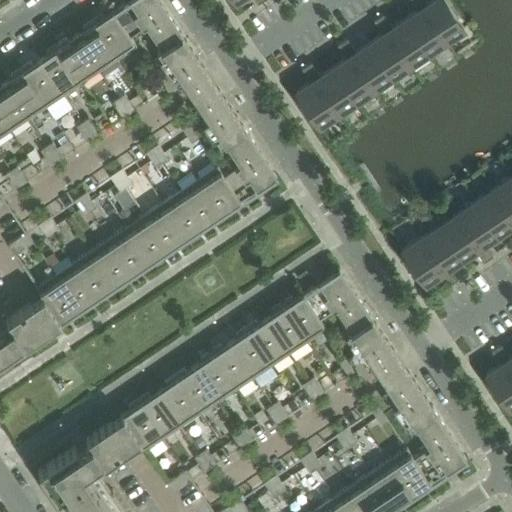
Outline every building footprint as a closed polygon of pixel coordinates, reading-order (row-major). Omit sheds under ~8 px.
[(114,9),(131,34),(147,24),(154,35),(155,34),(133,0),(126,5),(124,2),(114,9)] [(133,0),(155,34),(174,21),(160,0),(133,0)] [(426,0),(416,0),(414,2),(418,8),(424,4),(428,2),(426,0)] [(430,0),(428,2),(424,4),(446,38),(464,26),(446,0),(430,0)] [(418,8),(405,17),(428,50),(446,38),(424,4),(418,8)] [(131,34),(114,9),(104,15),(103,13),(94,20),(118,56),(137,44),(131,34)] [(383,13),(373,19),(378,26),(383,22),(387,19),(383,13)] [(392,26),(387,29),(410,63),(428,50),(405,17),(392,26)] [(383,22),(378,26),(382,32),(383,31),(387,29),(392,26),(387,19),(383,22)] [(85,28),(77,34),(100,69),(118,56),(94,20),(84,26),(85,28)] [(174,21),(155,34),(154,35),(162,46),(158,49),(160,53),(185,37),(174,21)] [(382,32),(369,41),(383,62),(392,75),(410,63),(387,29),(383,31),(382,32)] [(67,37),(58,44),(82,81),(100,69),(77,34),(69,39),(67,37)] [(185,37),(160,53),(171,68),(171,69),(174,66),(193,93),(213,79),(195,52),(185,37)] [(347,37),(337,43),(342,50),(352,43),(347,37)] [(356,50),(351,53),(374,87),(383,80),(392,75),(383,62),(369,41),(356,50)] [(352,43),(342,50),(346,56),(351,53),(356,50),(352,43)] [(41,58),(64,93),(82,81),(58,44),(48,50),(49,52),(41,58)] [(346,56),(333,65),(356,99),(374,87),(351,53),(346,56)] [(22,68),(47,105),(64,93),(41,58),(33,63),(31,61),(22,68)] [(305,65),(302,67),(306,74),(316,67),(311,61),(305,65)] [(320,74),(315,77),(338,111),(356,99),(333,65),(320,74)] [(316,67),(306,74),(310,80),(315,77),(320,74),(316,67)] [(5,82),(29,117),(47,105),(22,68),(12,74),(14,76),(5,82)] [(159,91),(164,87),(165,87),(155,72),(149,76),(159,91)] [(310,80),(296,90),(312,113),(319,123),(338,111),(315,77),(310,80)] [(213,79),(193,93),(211,121),(206,124),(207,124),(217,139),(242,122),(232,107),(213,79)] [(0,112),(11,129),(29,117),(5,82),(0,85),(0,112)] [(119,96),(129,111),(135,107),(125,92),(119,96)] [(129,111),(119,96),(113,100),(123,115),(129,111)] [(0,135),(11,129),(0,112),(0,135)] [(83,120),(93,135),(99,131),(89,116),(83,120)] [(93,135),(83,120),(77,124),(87,139),(93,135)] [(198,137),(195,131),(188,122),(182,126),(192,141),(198,137)] [(242,122),(217,139),(220,143),(224,141),(231,152),(233,150),(252,138),(242,122)] [(233,150),(256,184),(263,179),(265,182),(277,174),(252,138),(233,150)] [(47,144),(57,159),(63,155),(53,140),(47,144)] [(152,146),(162,161),(168,157),(158,142),(152,146)] [(57,159),(47,144),(41,148),(51,163),(57,159)] [(162,161),(152,146),(146,150),(156,165),(162,161)] [(223,174),(240,199),(251,192),(249,189),(256,184),(233,150),(231,152),(239,163),(223,174)] [(11,168),(21,183),(27,179),(17,164),(11,168)] [(198,176),(223,213),(233,207),(232,205),(240,199),(223,174),(216,164),(198,176)] [(132,181),(122,166),(116,170),(126,185),(132,181)] [(21,183),(11,168),(5,172),(15,187),(21,183)] [(120,189),(126,185),(116,170),(110,174),(120,189)] [(511,176),(511,175),(493,187),(511,215),(511,176)] [(223,213),(198,176),(180,188),(204,223),(212,217),(214,219),(223,213)] [(511,215),(493,187),(475,199),(498,232),(511,224),(511,222),(511,215)] [(163,200),(187,237),(197,231),(196,229),(204,223),(180,188),(163,200)] [(80,194),(90,209),(96,205),(86,190),(80,194)] [(90,209),(80,194),(75,198),(84,213),(90,209)] [(475,199),(457,211),(480,245),(485,241),(498,232),(475,199)] [(145,212),(168,247),(177,241),(178,243),(187,237),(163,200),(145,212)] [(457,211),(439,223),(462,257),(475,248),(480,245),(457,211)] [(127,224),(152,261),(161,255),(160,253),(168,247),(145,212),(127,224)] [(45,218),(54,233),(60,229),(50,214),(45,218)] [(54,233),(45,218),(39,222),(49,237),(54,233)] [(439,223),(421,235),(444,269),(449,265),(462,257),(439,223)] [(109,236),(132,271),(141,266),(142,268),(152,261),(127,224),(109,236)] [(15,252),(16,252),(33,240),(27,230),(9,242),(15,252)] [(408,244),(402,247),(405,252),(414,264),(425,281),(439,272),(444,269),(421,235),(408,244)] [(91,248),(116,285),(125,279),(124,277),(132,271),(109,236),(91,248)] [(480,245),(475,248),(479,254),(489,248),(485,241),(480,245)] [(73,260),(96,295),(105,290),(106,292),(116,285),(91,248),(73,260)] [(489,248),(479,254),(484,261),(493,254),(489,248)] [(96,295),(73,260),(55,272),(80,309),(89,303),(88,301),(96,295)] [(444,269),(439,272),(443,278),(453,272),(449,265),(444,269)] [(322,283),(345,316),(364,304),(339,267),(327,275),(329,278),(322,283)] [(41,295),(58,321),(69,314),(70,316),(80,309),(55,272),(36,285),(42,294),(41,295)] [(453,272),(443,278),(448,285),(457,278),(453,272)] [(303,291),(320,316),(336,306),(344,317),(345,316),(322,283),(315,287),(313,285),(303,291)] [(292,296),(283,302),(308,339),(327,326),(320,316),(303,291),(294,298),(292,296)] [(49,327),(58,321),(41,295),(31,301),(49,327)] [(49,327),(31,301),(6,318),(10,323),(0,330),(0,359),(13,351),(10,347),(21,340),(24,344),(49,327)] [(266,316),(290,351),(308,339),(283,302),(273,308),(275,310),(266,316)] [(350,335),(374,319),(364,304),(345,316),(344,317),(351,328),(347,331),(350,335)] [(247,326),(272,363),(290,351),(266,316),(258,322),(257,320),(247,326)] [(374,319),(350,335),(360,350),(360,351),(364,348),(382,375),(403,362),(385,334),(374,319)] [(231,340),(254,375),(272,363),(247,326),(238,332),(239,334),(231,340)] [(211,350),(236,387),(254,375),(231,340),(222,346),(221,344),(211,350)] [(501,343),(491,350),(496,356),(505,349),(501,343)] [(505,349),(496,356),(500,362),(505,359),(510,356),(505,349)] [(195,364),(218,399),(236,387),(211,350),(202,356),(203,358),(195,364)] [(354,369),(347,359),(344,354),(338,358),(348,373),(354,369)] [(500,362),(486,372),(507,403),(509,406),(511,403),(511,370),(505,359),(500,362)] [(403,362),(382,375),(401,403),(397,405),(407,421),(432,404),(421,389),(403,362)] [(175,374),(200,411),(218,399),(195,364),(186,370),(185,368),(175,374)] [(159,388),(182,423),(200,411),(175,374),(166,381),(167,383),(159,388)] [(308,378),(318,393),(324,389),(314,374),(308,378)] [(318,393),(308,378),(302,382),(312,397),(318,393)] [(140,398),(164,435),(182,423),(159,388),(150,394),(149,392),(140,398)] [(121,414),(138,440),(139,439),(145,448),(164,435),(140,398),(130,405),(131,407),(121,414)] [(272,403),(282,417),(288,413),(278,399),(272,403)] [(282,417),(272,403),(267,406),(277,421),(282,417)] [(378,404),(372,408),(382,423),(388,419),(378,404)] [(432,404),(407,421),(410,425),(414,422),(422,433),(423,433),(442,420),(432,404)] [(39,468),(38,469),(67,511),(129,511),(113,488),(107,492),(103,485),(89,465),(100,457),(104,463),(120,452),(129,446),(138,440),(121,414),(111,420),(87,436),(86,437),(89,441),(78,449),(75,444),(75,445),(74,445),(40,468),(39,468)] [(423,433),(446,466),(453,462),(454,464),(466,456),(442,420),(423,433)] [(237,427),(247,441),(252,437),(243,423),(237,427)] [(342,428),(352,443),(357,439),(348,424),(342,428)] [(247,441),(237,427),(231,431),(241,445),(247,441)] [(352,443),(342,428),(336,432),(346,447),(352,443)] [(414,455),(431,480),(440,474),(439,471),(446,466),(423,433),(422,433),(429,444),(414,455)] [(388,458),(413,495),(422,489),(421,487),(431,480),(414,455),(407,445),(388,458)] [(201,451),(211,465),(217,461),(207,447),(201,451)] [(306,452),(316,467),(322,463),(312,448),(306,452)] [(211,465),(201,451),(195,455),(205,469),(211,465)] [(316,467),(306,452),(300,456),(310,471),(316,467)] [(370,470),(394,505),(402,500),(403,502),(413,495),(388,458),(370,470)] [(186,468),(177,473),(184,483),(193,477),(186,468)] [(352,482),(372,511),(385,511),(394,505),(370,470),(352,482)] [(270,476),(280,491),(286,487),(276,472),(270,476)] [(184,483),(177,473),(168,480),(175,490),(184,483)] [(280,491),(270,476),(264,480),(274,495),(280,491)] [(334,494),(346,511),(372,511),(352,482),(334,494)] [(316,506),(320,511),(346,511),(334,494),(316,506)] [(234,500),(241,511),(248,511),(250,511),(240,496),(234,500)] [(241,511),(234,500),(228,504),(233,511),(241,511)]
